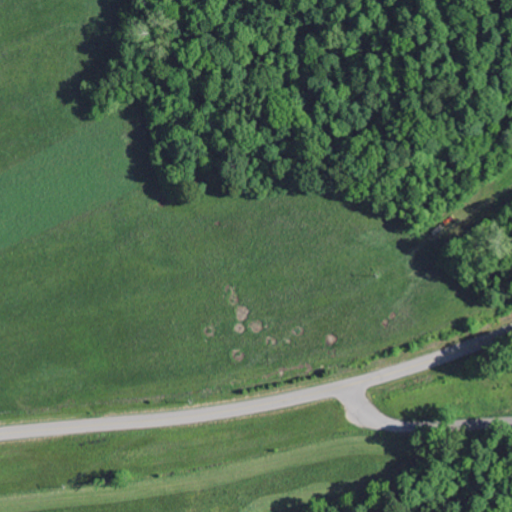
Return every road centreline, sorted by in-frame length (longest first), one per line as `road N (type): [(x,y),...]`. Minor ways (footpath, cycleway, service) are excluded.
road 1 (secondary): [(511,327),(286,401),(0,436)]
road 2 (residential): [(344,386),(379,419),(411,429),(511,420)]
